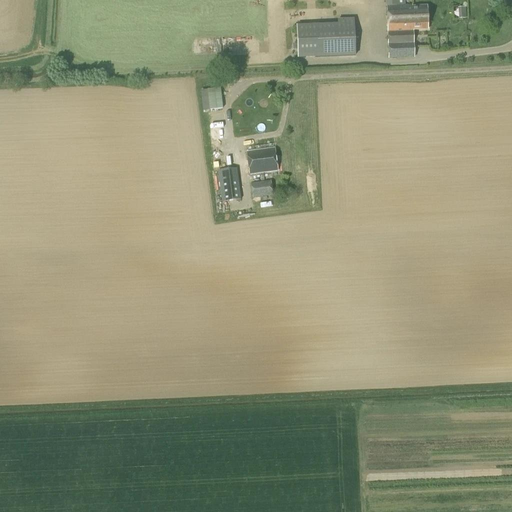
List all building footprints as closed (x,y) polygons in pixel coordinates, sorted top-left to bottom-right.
[(412,7),(412,5),(387,6),(389,59),(414,58),(413,30),(427,30),(426,6),(412,7)] [(297,59),(355,57),(354,19),(337,20),(337,24),(296,26),(297,59)] [(207,90),(200,91),(203,111),(223,109),(220,88),(207,90)] [(249,175),(278,172),(275,148),(246,152),(249,175)] [(222,202),(241,200),(237,169),(217,171),(222,202)] [(252,198),(273,196),(271,181),(250,184),(252,198)]
